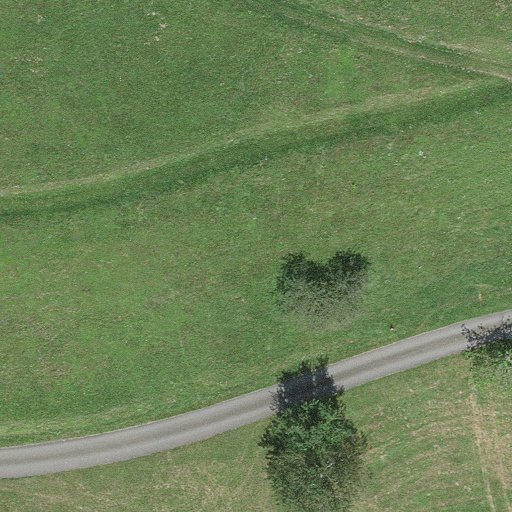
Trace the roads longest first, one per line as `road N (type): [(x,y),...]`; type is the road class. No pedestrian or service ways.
road 1 (unclassified): [(511,324),(194,426),(98,450),(0,462)]
road 2 (track): [(269,0),(511,71)]
